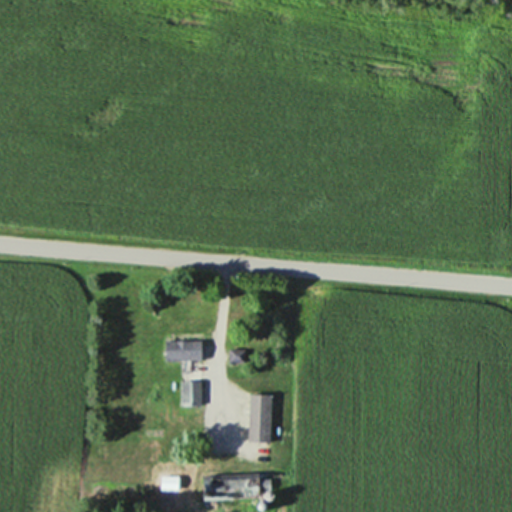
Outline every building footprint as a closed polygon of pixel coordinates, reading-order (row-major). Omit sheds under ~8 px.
[(164,361),(199,361),(199,341),(164,341),(164,361)] [(240,350),(228,350),(228,360),(240,360),(240,350)] [(180,406),(199,406),(199,382),(180,382),(180,406)] [(273,424),(273,392),(257,392),(257,424),(273,424)] [(199,480),(199,500),(255,500),(255,480),(199,480)]
